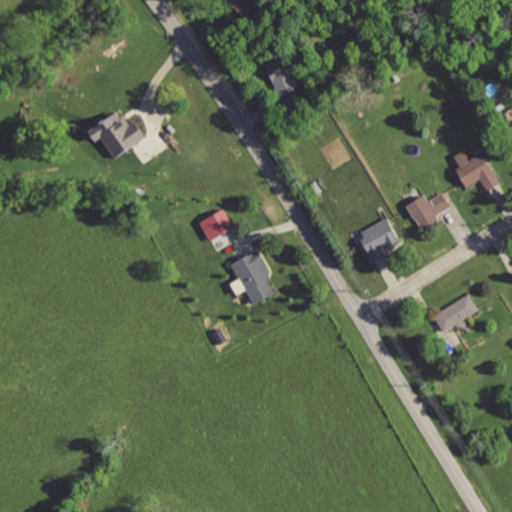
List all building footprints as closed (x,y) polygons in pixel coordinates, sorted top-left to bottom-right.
[(227,0),(247,17),(261,2),(259,0),(227,0)] [(299,87),(284,53),(265,62),(280,95),(299,87)] [(135,120),(129,124),(119,109),(89,130),(96,141),(102,137),(115,157),(146,136),(135,120)] [(454,166),(466,187),(481,178),(488,191),(503,183),(484,149),(454,166)] [(407,206),(422,232),(441,221),(438,216),(453,207),(445,192),(433,199),(430,193),(407,206)] [(211,240),(235,227),(225,208),(201,221),(211,240)] [(357,233),(373,261),(388,253),(384,245),(398,238),(387,217),(357,233)] [(253,304),(277,292),(257,250),(233,262),(253,304)] [(435,314),(446,333),(482,310),(470,292),(435,314)]
